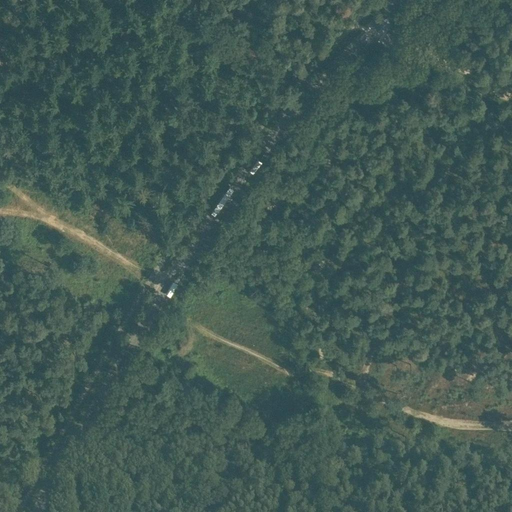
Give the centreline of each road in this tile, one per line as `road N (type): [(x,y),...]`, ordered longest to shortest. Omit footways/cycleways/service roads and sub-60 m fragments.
road 1 (secondary): [(44,511),(170,283),(260,164),(403,0)]
road 2 (track): [(360,389),(498,82)]
road 3 (unknown): [(335,16),(294,73),(203,0)]
road 4 (track): [(511,88),(377,30)]
road 5 (track): [(152,275),(31,213)]
